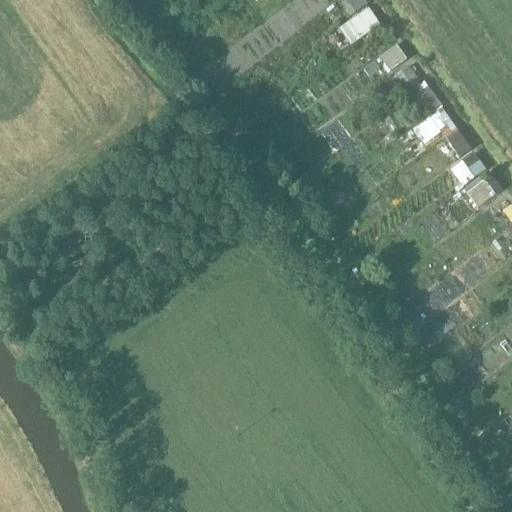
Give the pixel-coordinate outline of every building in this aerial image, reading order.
[(340,0),(351,16),(369,3),(366,0),(340,0)] [(352,45),(382,25),(370,6),(339,25),(352,45)] [(380,53),(387,71),(408,62),(401,45),(380,53)] [(409,98),(413,95),(430,117),(444,107),(411,64),(394,78),(409,98)] [(424,146),(445,133),(460,159),(477,149),(450,106),(413,128),(424,146)] [(459,183),(486,174),(479,155),(452,164),(459,183)] [(490,170),(477,178),(480,183),(486,179),(496,196),(503,191),(490,170)] [(487,181),(466,193),(475,209),(496,198),(487,181)] [(511,207),(503,213),(511,229),(511,207)]
